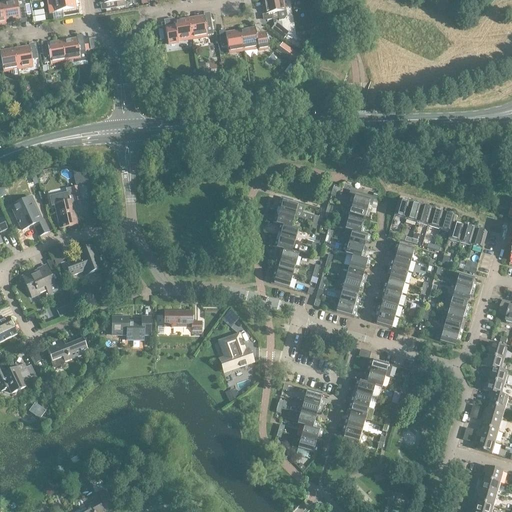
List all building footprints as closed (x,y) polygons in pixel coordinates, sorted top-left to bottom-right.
[(21,0),(17,1),(17,3),(2,5),(5,23),(20,21),(19,15),(25,14),(22,0),(21,0)] [(74,10),(72,0),(54,0),(56,13),(62,12),(63,17),(79,15),(78,9),(74,10)] [(123,8),(121,0),(103,0),(104,5),(108,4),(109,10),(123,8)] [(284,12),(281,0),(264,0),(263,0),(266,15),(267,21),(279,19),(279,21),(285,20),(287,17),(286,12),(284,12)] [(41,11),(33,12),(34,22),(43,21),(41,11)] [(210,17),(189,21),(192,39),(213,35),(210,17)] [(192,39),(189,21),(174,23),(174,24),(164,26),(167,45),(178,43),(177,41),(192,39)] [(275,25),(270,30),(283,40),(287,34),(275,25)] [(255,30),(240,33),(243,51),(258,48),(259,50),(268,49),(266,35),(263,35),(261,27),(255,28),(255,30)] [(243,51),(240,33),(219,36),(221,48),(227,47),(228,53),(243,51)] [(96,39),(89,40),(90,51),(97,49),(96,39)] [(83,40),(62,43),(65,61),(75,59),(76,63),(88,61),(86,51),(85,51),(84,46),(83,40)] [(65,61),(62,43),(47,46),(48,52),(43,53),(43,59),(44,65),(65,61)] [(300,56),(284,44),(278,51),(294,64),(300,56)] [(30,48),(15,51),(18,69),(33,67),(32,61),(38,60),(37,54),(31,55),(30,48)] [(15,51),(0,53),(0,55),(1,60),(0,59),(0,65),(2,66),(3,72),(11,70),(12,78),(19,77),(18,69),(15,51)] [(280,79),(276,85),(281,88),(284,83),(280,79)] [(74,169),(77,180),(84,178),(82,167),(74,169)] [(71,189),(74,201),(74,202),(80,201),(77,187),(71,189)] [(74,201),(71,189),(66,190),(67,194),(50,197),(52,206),(54,206),(60,229),(77,225),(72,202),(74,201)] [(355,197),(351,208),(369,213),(371,207),(368,206),(370,201),(355,197)] [(11,208),(22,231),(34,226),(39,238),(49,233),(43,220),(42,221),(35,207),(34,208),(32,204),(34,203),(31,198),(11,208)] [(281,208),(279,213),(294,218),(298,206),(280,201),(278,208),(281,208)] [(403,204),(398,202),(393,218),(405,221),(410,203),(404,201),(403,204)] [(416,204),(410,203),(405,221),(416,224),(421,209),(416,207),(416,204)] [(426,210),(421,209),(416,224),(427,227),(433,209),(426,207),(426,210)] [(369,213),(351,208),(348,219),(363,224),(365,219),(367,220),(369,213)] [(440,211),(433,209),(427,227),(439,231),(443,215),(439,214),(440,211)] [(294,218),(279,213),(278,218),(275,217),(273,224),(280,226),(291,229),(294,218)] [(448,217),(443,215),(439,231),(450,234),(453,222),(454,222),(455,216),(449,214),(448,217)] [(363,224),(348,219),(345,231),(351,233),(351,232),(363,236),(363,235),(365,229),(362,228),(363,224)] [(450,234),(448,241),(459,244),(464,229),(459,227),(460,224),(454,222),(453,222),(450,234)] [(280,226),(278,232),(281,233),(279,238),(295,242),(298,231),(291,229),(280,226)] [(469,230),(464,229),(459,244),(471,247),(476,229),(469,227),(469,230)] [(482,231),(476,229),(471,247),(482,251),(486,235),(481,234),(482,231)] [(351,232),(351,233),(348,244),(364,248),(365,243),(368,244),(370,237),(363,235),(363,236),(351,232)] [(295,242),(279,238),(278,243),(275,242),(273,249),(280,251),(291,254),(292,253),(297,255),(300,244),(295,242)] [(364,248),(348,244),(345,255),(352,257),(363,260),(365,254),(362,253),(364,248)] [(396,252),(395,257),(410,262),(414,250),(396,245),(394,251),(396,252)] [(77,253),(79,260),(65,265),(70,277),(84,272),(86,277),(103,270),(101,265),(102,265),(101,262),(100,263),(95,251),(93,252),(91,247),(77,253)] [(291,254),(280,251),(278,257),(281,258),(280,262),(295,267),(299,255),(297,255),(292,253),(291,254)] [(352,257),(349,268),(364,273),(366,268),(368,269),(370,262),(363,260),(352,257)] [(410,262),(395,257),(394,262),(391,261),(389,268),(407,273),(410,262)] [(277,262),(274,273),(292,278),(295,267),(280,262),(277,262)] [(46,266),(22,277),(32,299),(40,295),(39,293),(46,290),(49,295),(57,291),(55,286),(50,274),(46,266)] [(364,273),(349,268),(345,280),(364,285),(365,279),(363,278),(364,273)] [(407,273),(389,268),(387,274),(390,275),(389,280),(404,284),(407,273)] [(54,272),(50,274),(55,286),(60,284),(54,272)] [(292,278),(274,273),(272,279),(275,280),(274,285),(289,290),(292,278)] [(459,276),(455,287),(473,292),(475,286),(472,285),(474,280),(459,276)] [(364,285),(345,280),(342,291),(357,295),(359,290),(362,291),(364,285)] [(404,284),(389,280),(387,285),(384,284),(383,290),(401,295),(404,284)] [(473,292),(455,287),(452,298),(467,303),(469,298),(471,299),(473,292)] [(401,295),(383,290),(381,297),(383,297),(382,302),(397,307),(401,295)] [(357,295),(342,291),(339,302),(357,307),(359,301),(356,300),(357,295)] [(467,303),(452,298),(449,309),(467,315),(469,308),(466,308),(467,303)] [(511,304),(502,301),(499,314),(508,317),(506,322),(511,324),(511,304)] [(357,307),(339,302),(336,314),(354,319),(357,307)] [(397,307),(382,302),(381,307),(378,306),(376,313),(394,318),(397,307)] [(467,315),(449,309),(446,321),(464,326),(465,321),(467,315)] [(201,335),(201,323),(192,323),(192,312),(164,312),(164,328),(171,328),(171,329),(173,329),(173,328),(192,329),(192,335),(201,335)] [(394,318),(376,313),(374,319),(377,320),(376,325),(391,330),(394,318)] [(0,344),(17,336),(8,318),(0,322),(0,344)] [(112,318),(112,336),(127,336),(127,341),(134,341),(135,341),(137,341),(143,341),(143,336),(150,336),(150,318),(142,318),(142,323),(128,323),(128,318),(112,318)] [(464,326),(446,321),(443,332),(460,337),(464,326)] [(460,337),(443,332),(439,343),(454,348),(456,343),(459,344),(460,337)] [(218,342),(224,358),(219,360),(224,373),(229,372),(252,363),(248,350),(244,351),(239,335),(218,342)] [(83,340),(76,343),(71,345),(65,347),(63,341),(45,348),(50,361),(62,356),(64,363),(88,354),(83,340)] [(495,346),(490,344),(487,352),(490,353),(489,357),(504,361),(508,350),(495,346)] [(371,354),(360,351),(358,357),(369,361),(371,354)] [(504,361),(489,357),(487,362),(485,361),(483,368),(490,369),(501,372),(504,361)] [(388,366),(370,361),(367,373),(370,373),(385,378),(388,379),(392,367),(388,366)] [(0,391),(0,393),(10,388),(13,394),(26,388),(23,382),(31,378),(35,376),(31,366),(26,369),(24,365),(14,369),(12,365),(2,370),(1,368),(0,368),(0,391)] [(490,369),(487,380),(505,386),(508,374),(501,372),(490,369)] [(385,378),(370,373),(368,378),(365,377),(364,383),(363,384),(374,387),(380,389),(381,389),(385,378)] [(505,386),(487,380),(483,392),(490,394),(491,393),(502,397),(502,396),(505,386)] [(357,381),(355,388),(353,393),(371,398),(377,400),(380,389),(374,387),(363,384),(364,383),(357,381)] [(235,391),(226,396),(229,403),(238,398),(235,391)] [(322,396),(307,391),(304,403),(321,408),(323,402),(321,401),(322,396)] [(371,398),(353,393),(352,398),(350,404),(368,409),(371,398)] [(491,393),(490,394),(489,400),(487,405),(490,406),(505,410),(509,399),(502,396),(502,397),(491,393)] [(321,408),(304,403),(300,414),(315,418),(317,414),(320,414),(321,408)] [(373,411),(368,409),(350,404),(348,411),(351,411),(350,416),(365,420),(370,422),(373,411)] [(505,410),(490,406),(489,410),(486,410),(484,416),(502,421),(505,410)] [(315,418),(300,414),(297,425),(304,428),(304,427),(315,431),(315,430),(317,424),(314,423),(315,418)] [(365,420),(350,416),(348,421),(345,420),(344,427),(361,432),(365,420)] [(502,421),(484,416),(482,423),(485,423),(484,428),(499,433),(502,421)] [(304,427),(304,428),(301,439),(316,443),(318,438),(320,439),(322,432),(315,430),(315,431),(304,427)] [(361,432),(344,427),(342,433),(345,434),(343,439),(358,443),(361,432)] [(499,433),(484,428),(482,433),(479,432),(477,439),(496,444),(499,433)] [(295,437),(292,448),(315,455),(317,449),(315,448),(316,443),(301,439),(295,437)] [(496,444),(477,439),(476,445),(474,450),(493,455),(496,444)] [(504,473),(486,468),(484,475),(487,475),(486,480),(501,485),(504,473)] [(501,485),(486,480),(484,485),(481,484),(479,491),(497,496),(501,485)] [(106,489),(98,492),(102,503),(109,501),(106,489)] [(497,496),(479,491),(478,497),(480,498),(479,503),(494,507),(497,496)] [(105,511),(100,503),(87,510),(84,511),(105,511)] [(492,511),(494,507),(479,503),(478,508),(475,507),(473,511),(492,511)]
